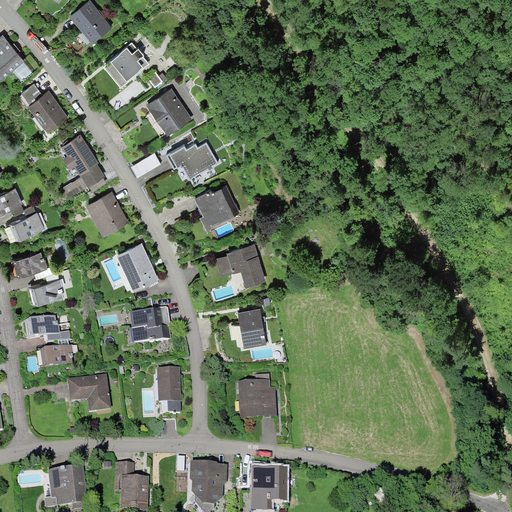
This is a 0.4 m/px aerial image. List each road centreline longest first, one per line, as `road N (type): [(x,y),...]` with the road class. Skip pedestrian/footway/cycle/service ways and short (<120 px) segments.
road 1 (track): [(490,502),(501,469),(497,414),(460,302),(362,133),(261,0)]
road 2 (residential): [(0,2),(73,90),(162,240),(190,318),(200,447)]
road 3 (unclassified): [(287,454),(432,481),(507,511)]
road 4 (residential): [(25,452),(88,444),(200,447)]
road 5 (residential): [(25,452),(0,288)]
